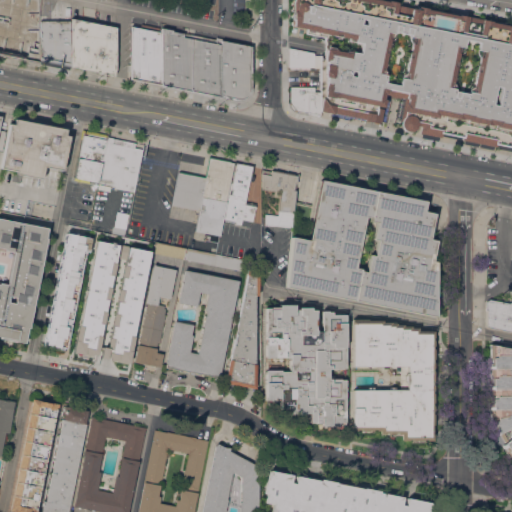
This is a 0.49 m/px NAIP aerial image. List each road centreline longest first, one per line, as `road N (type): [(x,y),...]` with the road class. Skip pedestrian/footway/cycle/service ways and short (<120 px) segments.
road 1 (residential): [(511,491),(294,449),(230,412),(0,366)]
road 2 (residential): [(459,511),(462,177)]
road 3 (primary): [(462,177),(262,136)]
road 4 (residential): [(262,136),(269,0)]
